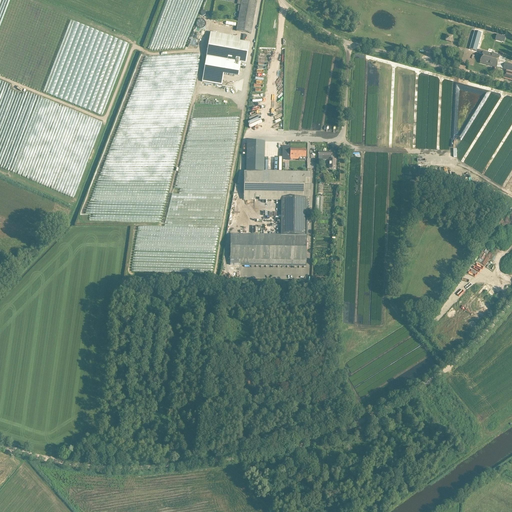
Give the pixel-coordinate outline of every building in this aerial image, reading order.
[(244,0),(241,0),(241,6),(238,6),(237,12),(240,12),(236,31),(251,34),(257,2),(244,0)] [(207,57),(202,82),(212,84),(213,79),(223,80),(224,75),(233,76),(234,72),(239,73),(241,63),(246,64),(249,44),(239,42),(216,38),(216,34),(211,33),(207,57)] [(470,50),(477,51),(481,35),(475,33),(470,50)] [(445,41),(452,43),(454,37),(447,35),(445,41)] [(480,63),(488,65),(497,67),(500,55),(491,53),(490,55),(483,53),(480,63)] [(505,63),(503,69),(511,71),(511,64),(508,64),(505,63)] [(247,146),(246,172),(264,172),(265,142),(251,141),(251,146),(247,146)] [(290,159),(299,159),(299,157),(306,157),(306,150),(290,149),(290,159)] [(328,169),(336,169),(336,160),(332,160),(332,151),(329,151),(329,152),(318,152),(318,160),(329,160),(328,169)] [(244,197),(244,200),(255,200),(255,198),(259,198),(259,200),(281,201),(281,197),(307,198),(307,201),(310,201),(310,198),(310,172),(264,172),(246,172),(244,172),(244,197)] [(281,201),(281,236),(306,236),(307,201),(307,198),(281,197),(281,201)] [(230,235),(230,260),(240,260),(239,265),(306,266),(306,236),(281,236),(230,235)]
